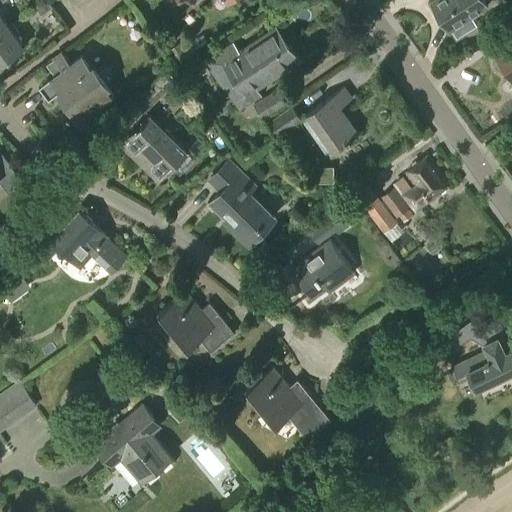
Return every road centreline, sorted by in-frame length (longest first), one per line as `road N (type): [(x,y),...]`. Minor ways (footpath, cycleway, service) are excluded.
road 1 (residential): [(321,352),(160,224),(44,155),(0,116)]
road 2 (residential): [(511,212),(355,0)]
